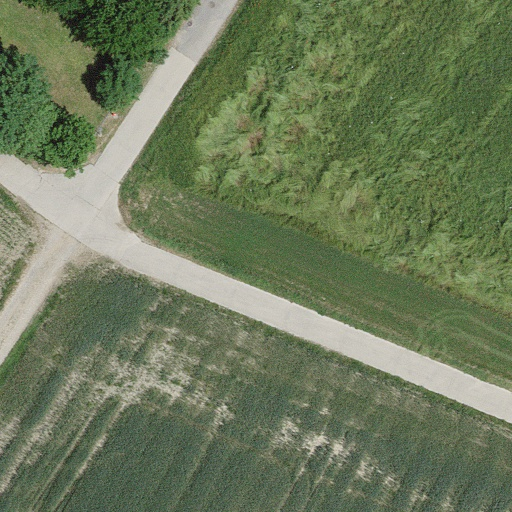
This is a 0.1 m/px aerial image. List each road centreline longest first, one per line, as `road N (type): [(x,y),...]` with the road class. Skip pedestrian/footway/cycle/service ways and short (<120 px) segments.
road 1 (track): [(80,223),(511,399)]
road 2 (residential): [(0,143),(80,223),(223,0)]
road 3 (track): [(80,223),(0,349)]
